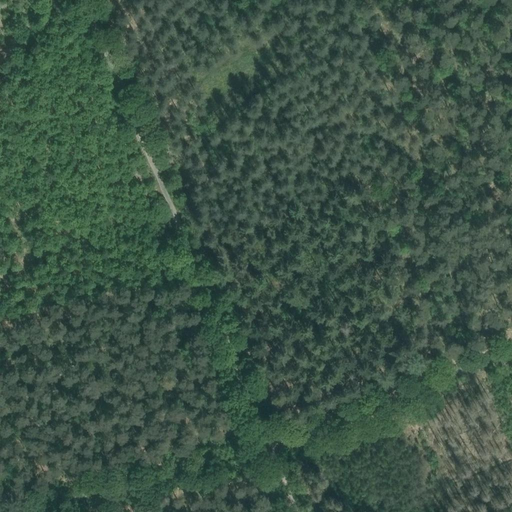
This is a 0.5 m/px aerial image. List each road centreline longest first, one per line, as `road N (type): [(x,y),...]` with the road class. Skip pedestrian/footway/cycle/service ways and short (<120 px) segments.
road 1 (track): [(89,0),(206,267),(293,511)]
road 2 (track): [(511,352),(266,448),(14,511)]
